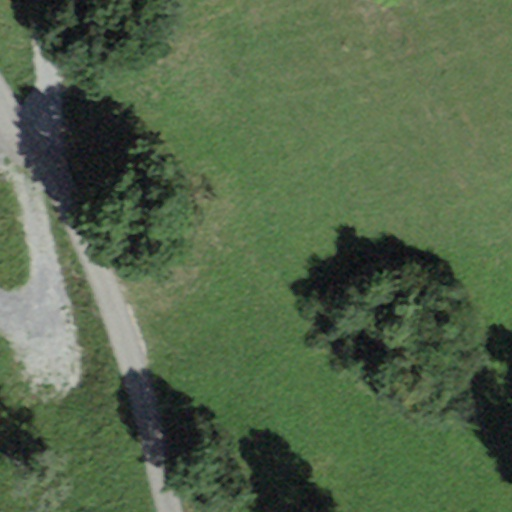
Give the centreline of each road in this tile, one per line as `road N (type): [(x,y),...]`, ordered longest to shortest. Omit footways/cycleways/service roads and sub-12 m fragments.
road 1 (residential): [(168,511),(130,347),(75,215),(0,97)]
road 2 (track): [(42,159),(48,0)]
